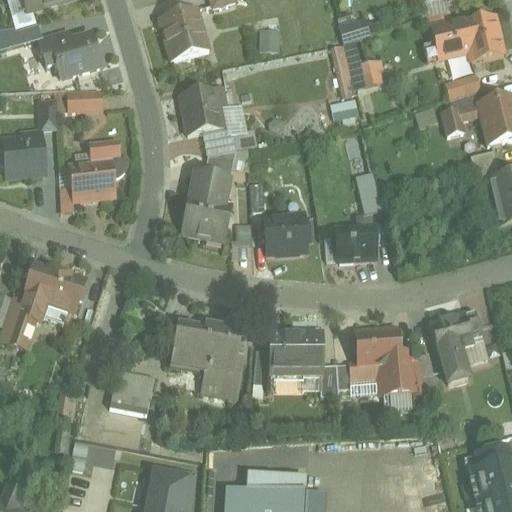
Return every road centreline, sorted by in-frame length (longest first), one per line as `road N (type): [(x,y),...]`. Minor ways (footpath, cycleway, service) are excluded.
road 1 (residential): [(511,270),(403,302),(327,304),(140,268)]
road 2 (residential): [(140,268),(156,193),(155,135),(115,0)]
road 3 (unknown): [(140,268),(94,396),(68,511)]
road 4 (residential): [(140,268),(0,221)]
